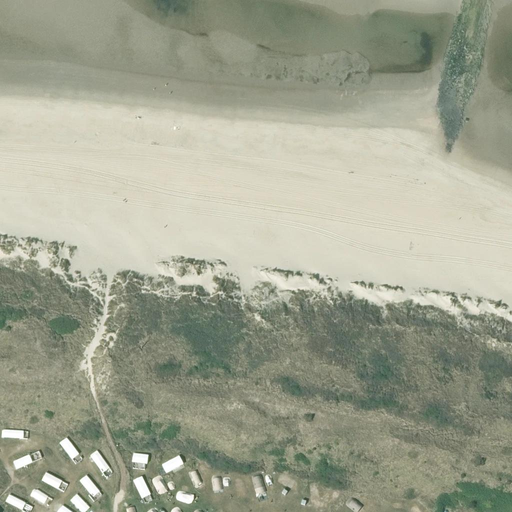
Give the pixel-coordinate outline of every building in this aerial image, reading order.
[(76,464),(82,460),(68,438),(61,443),(76,464)] [(148,469),(148,455),(134,454),(133,469),(148,469)] [(166,473),(179,468),(176,459),(163,464),(166,473)] [(53,486),(57,488),(60,481),(47,475),(44,481),(53,485),(53,486)] [(95,501),(102,496),(87,477),(80,482),(95,501)] [(144,501),(151,498),(142,478),(135,481),(144,501)]
